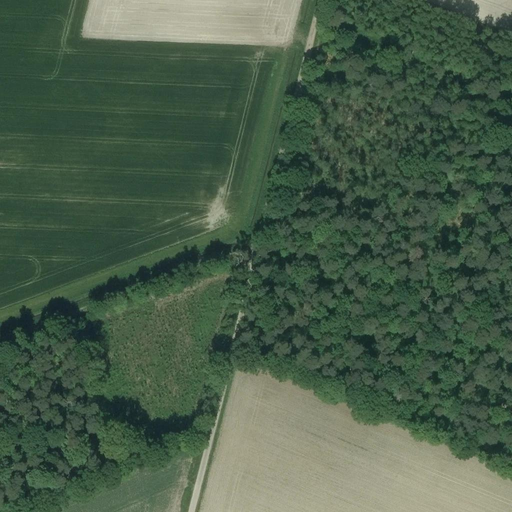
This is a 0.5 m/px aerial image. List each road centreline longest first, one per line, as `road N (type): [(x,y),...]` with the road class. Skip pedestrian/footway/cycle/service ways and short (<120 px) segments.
road 1 (track): [(0,341),(258,249)]
road 2 (track): [(258,249),(191,511)]
road 3 (track): [(322,0),(258,249)]
